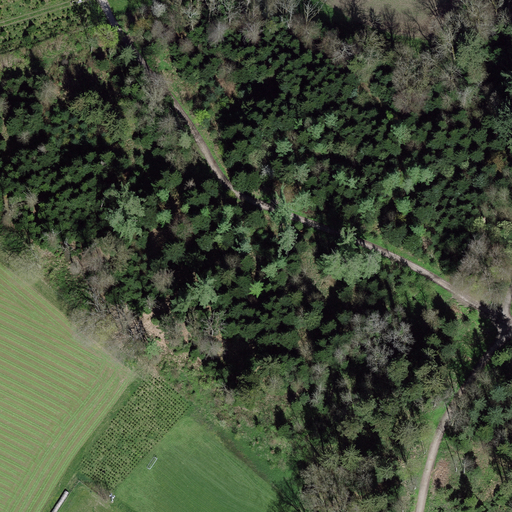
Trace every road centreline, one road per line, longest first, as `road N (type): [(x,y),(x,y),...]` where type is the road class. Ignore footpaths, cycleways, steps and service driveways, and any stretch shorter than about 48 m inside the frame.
road 1 (track): [(511,323),(407,263),(225,183),(106,0)]
road 2 (track): [(511,332),(464,384),(445,421),(420,511)]
